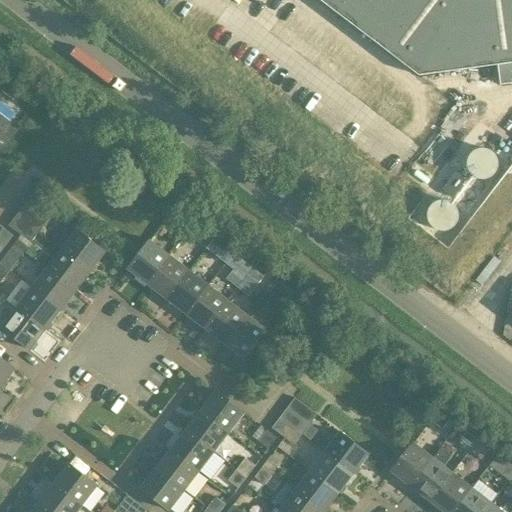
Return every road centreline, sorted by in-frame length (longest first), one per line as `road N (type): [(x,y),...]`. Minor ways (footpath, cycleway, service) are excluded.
road 1 (unclassified): [(15,0),(511,381)]
road 2 (residential): [(32,412),(111,302),(260,410),(280,383)]
road 3 (residential): [(162,511),(32,412)]
